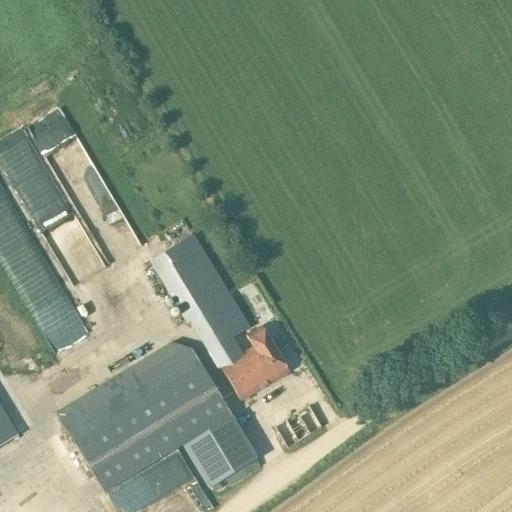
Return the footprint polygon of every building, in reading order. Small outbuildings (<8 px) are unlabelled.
[(97,171),(61,105),(27,123),(63,190),(97,171)] [(0,174),(0,258),(50,353),(85,335),(0,174)] [(191,321),(219,368),(239,401),(288,371),(260,327),(245,336),(252,348),(239,356),(230,340),(247,329),(191,236),(150,261),(187,323),(191,321)] [(171,342),(54,412),(74,443),(200,366),(189,348),(171,342)] [(200,366),(74,443),(104,492),(182,445),(230,416),(200,366)] [(288,448),(307,436),(320,428),(308,407),(275,428),(288,448)] [(0,442),(15,434),(0,408),(0,442)] [(230,416),(182,445),(209,489),(211,488),(225,479),(255,461),(257,460),(230,416)] [(255,461),(225,479),(229,486),(260,467),(255,461)] [(32,511),(23,495),(0,507),(0,511),(32,511)]
